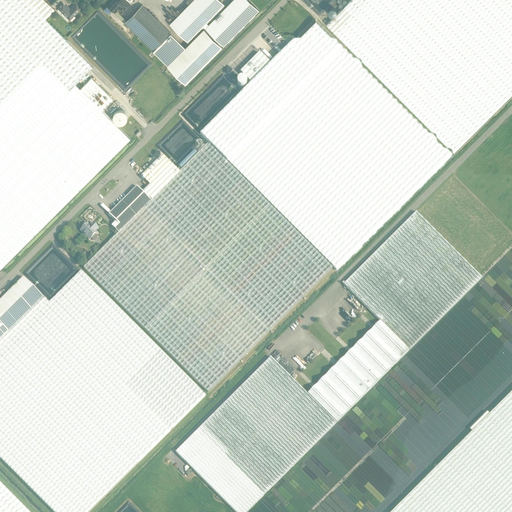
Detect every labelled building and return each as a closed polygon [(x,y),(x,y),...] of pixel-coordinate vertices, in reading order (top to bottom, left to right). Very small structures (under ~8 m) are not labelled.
[(93,66),(45,18),(26,0),(0,0),(0,268),(130,138),(102,110),(80,88),(75,84),(93,66)] [(46,0),(26,0),(45,18),(55,9),(46,0)] [(124,22),(137,9),(130,2),(128,0),(109,0),(106,4),(124,22)] [(218,0),(192,0),(170,22),(188,40),(204,25),(204,24),(223,5),(218,0)] [(204,24),(204,25),(224,45),(228,41),(234,36),(233,35),(238,30),(239,31),(244,25),(249,19),(249,20),(255,15),(254,14),(259,9),(249,0),(231,0),(208,24),(206,22),(204,24)] [(511,0),(350,0),(326,24),(453,152),(511,93),(511,0)] [(61,5),(58,8),(70,20),(81,8),(76,3),(70,10),(65,5),(63,2),(61,4),(61,5)] [(171,33),(142,4),(137,9),(124,22),(153,51),(171,33)] [(286,48),(271,64),(251,84),(200,135),(336,271),(451,156),(315,20),(299,36),(299,35),(288,47),(286,48)] [(167,66),(185,84),(222,47),(203,28),(167,66)] [(240,73),(251,84),(271,64),(260,53),(240,73)] [(91,77),(80,88),(102,110),(113,99),(91,77)] [(111,110),(118,103),(116,101),(109,108),(111,110)] [(208,144),(179,173),(151,201),(118,233),(84,268),(208,393),(332,269),(208,144)] [(150,185),(142,192),(151,201),(179,173),(171,164),(162,156),(141,177),(150,185)] [(380,322),(337,365),(366,394),(482,278),(511,247),(511,235),(453,176),(416,213),(344,285),(380,322)] [(151,201),(142,192),(137,187),(130,194),(129,194),(128,195),(108,215),(116,222),(111,226),(118,233),(151,201)] [(87,224),(81,230),(84,234),(87,237),(87,236),(90,240),(91,239),(95,234),(96,234),(94,232),(98,228),(94,225),(91,227),(90,227),(90,228),(87,224)] [(0,340),(0,458),(53,511),(89,511),(206,396),(81,272),(49,303),(43,298),(0,340)] [(0,340),(43,298),(23,278),(0,301),(0,340)] [(247,511),(366,394),(337,365),(308,394),(271,358),(176,453),(234,511),(247,511)] [(437,469),(393,511),(511,511),(511,393),(488,418),(437,469)] [(0,511),(28,511),(0,483),(0,511)]
